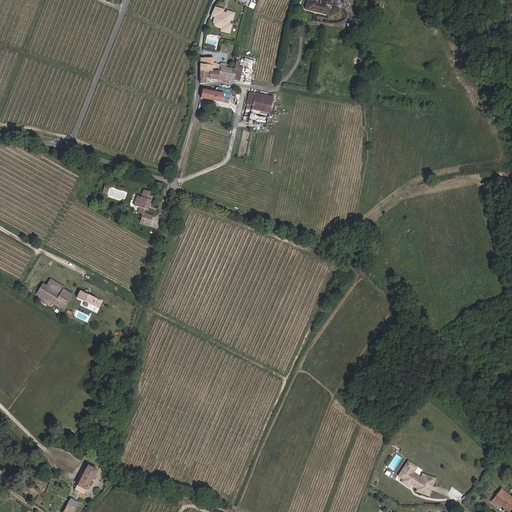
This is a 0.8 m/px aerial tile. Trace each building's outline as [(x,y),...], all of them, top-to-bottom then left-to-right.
[(256,2),(251,0),(247,0),(246,5),(253,9),(256,2)] [(306,0),(304,8),(327,14),(330,1),(324,0),(306,0)] [(229,23),(230,19),(234,20),(235,13),(228,11),(227,15),(223,14),(224,10),(216,8),(212,16),(216,17),(218,17),(217,21),(220,26),(224,26),(223,28),(223,31),(231,33),(233,24),(229,23)] [(220,26),(217,21),(218,17),(216,17),(215,23),(218,27),(223,28),(224,26),(220,26)] [(200,58),(200,70),(224,71),(224,65),(221,65),(221,63),(213,62),(214,58),(200,58)] [(231,80),(234,67),(224,65),(224,71),(224,80),(231,80)] [(234,66),(234,67),(231,80),(235,80),(240,81),(242,68),(234,66)] [(251,82),(253,69),(246,68),(244,81),(251,82)] [(224,71),(200,70),(200,82),(206,82),(206,79),(208,79),(224,80),(224,71)] [(202,89),(201,97),(233,104),(235,96),(234,96),(234,93),(231,92),(231,90),(224,88),(215,87),(214,92),(202,89)] [(273,96),(250,90),(247,102),(252,103),(270,108),(273,96)] [(270,108),(252,103),(251,106),(251,108),(262,111),(269,113),(270,108)] [(266,125),(269,113),(262,111),(251,108),(248,119),(266,125)] [(137,207),(135,213),(140,215),(138,222),(147,225),(150,215),(141,212),(142,209),(144,205),(147,205),(150,195),(146,194),(147,191),(142,189),(139,196),(135,195),(131,205),(133,206),(137,207)] [(69,297),(71,293),(62,288),(63,286),(49,279),(46,285),(42,283),(37,292),(64,307),(67,302),(58,297),(60,292),(69,297)] [(83,291),(80,290),(77,296),(93,304),(96,299),(86,293),(87,290),(84,289),(83,291)] [(58,297),(67,302),(69,297),(60,292),(58,297)] [(414,468),(403,461),(402,462),(407,466),(413,470),(414,468)] [(87,463),(74,488),(83,493),(96,468),(87,463)] [(415,491),(427,495),(431,482),(426,480),(427,478),(420,476),(420,478),(416,477),(414,480),(408,476),(413,470),(407,466),(403,467),(396,477),(401,480),(399,483),(405,487),(407,487),(409,484),(416,489),(415,491)] [(500,487),(492,495),(506,506),(508,508),(511,503),(511,496),(511,495),(511,496),(500,487)] [(506,506),(492,495),(489,500),(491,502),(493,501),(497,505),(498,503),(503,507),(506,506)] [(72,511),(78,502),(70,497),(61,511),(72,511)]
